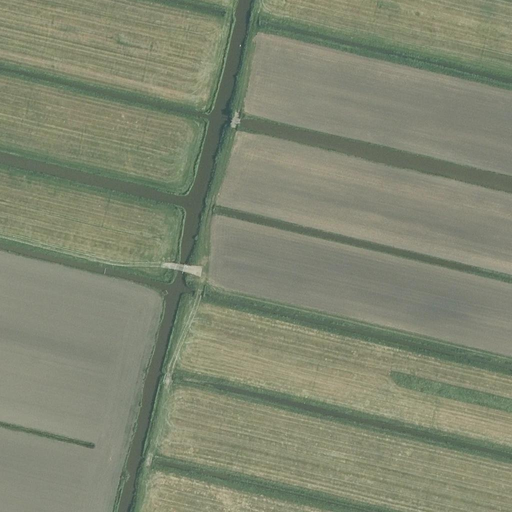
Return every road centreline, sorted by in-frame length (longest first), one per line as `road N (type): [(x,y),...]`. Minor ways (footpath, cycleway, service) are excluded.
road 1 (track): [(200,272),(207,212),(239,111),(260,0)]
road 2 (track): [(136,511),(174,357),(205,274),(235,278)]
road 3 (track): [(200,272),(111,263),(0,236)]
